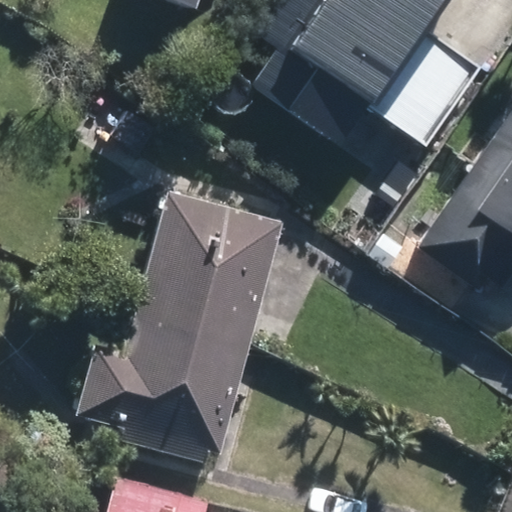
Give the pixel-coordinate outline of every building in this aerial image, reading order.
[(152,0),(181,10),(184,0),(152,0)] [(442,0),(321,0),(248,104),(324,157),(347,125),(353,130),(359,123),(413,161),(468,82),(412,44),(442,0)] [(511,91),(403,248),(467,293),(477,279),(491,289),(511,259),(511,91)] [(243,341),(244,334),(276,216),(157,183),(124,308),(122,309),(125,309),(131,311),(242,341),(243,341)] [(402,243),(381,230),(366,251),(387,265),(402,243)] [(213,450),(242,342),(242,341),(241,341),(129,312),(122,309),(120,317),(112,345),(83,337),(63,410),(113,425),(109,436),(196,460),(200,445),(213,450)] [(201,511),(203,505),(164,494),(109,479),(100,511),(201,511)]
